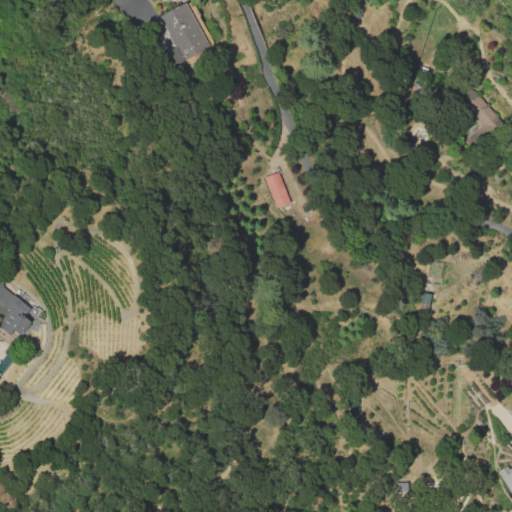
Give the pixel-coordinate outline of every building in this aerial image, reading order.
[(164,17),(195,3),(217,49),(186,63),(164,17)] [(265,176),(281,172),(289,198),(273,202),(265,176)] [(0,274),(3,274),(3,287),(28,303),(22,310),(19,308),(3,330),(0,327),(0,311),(4,306),(0,302),(0,274)] [(3,331),(18,312),(22,315),(23,313),(32,320),(22,333),(19,330),(13,338),(3,331)] [(511,493),(497,470),(508,463),(511,467),(511,466),(511,493)]
